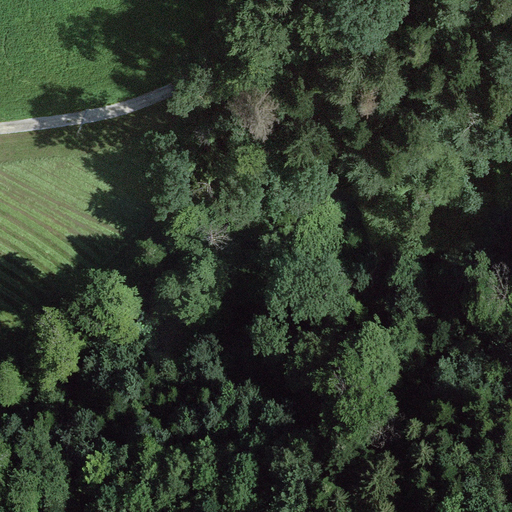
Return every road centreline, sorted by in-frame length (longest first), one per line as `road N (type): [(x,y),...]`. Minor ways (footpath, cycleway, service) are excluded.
road 1 (track): [(177,92),(105,116),(0,131)]
road 2 (track): [(177,92),(283,0)]
